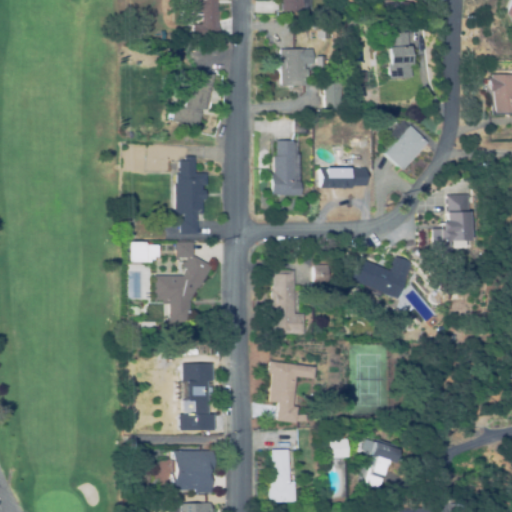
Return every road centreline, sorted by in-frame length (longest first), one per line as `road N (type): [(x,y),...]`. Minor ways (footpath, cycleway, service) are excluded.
road 1 (residential): [(242,511),(235,53),(241,0)]
road 2 (residential): [(236,233),(362,232),(412,204),(448,151),(452,0)]
